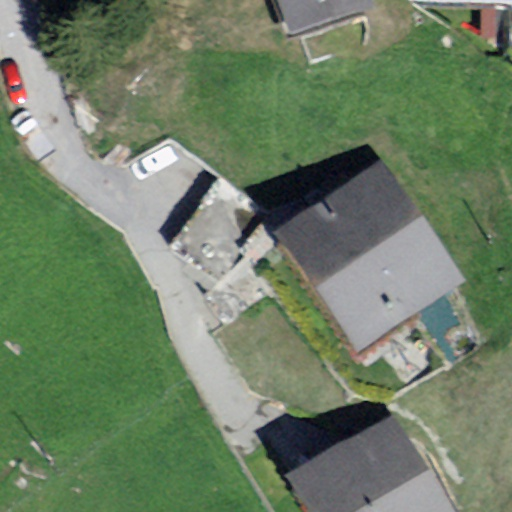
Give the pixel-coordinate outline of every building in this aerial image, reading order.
[(380,57),(353,0),(246,0),(291,98),(380,57)] [(511,0),(444,0),(445,12),(511,8),(511,0)] [(397,183),(304,248),(384,361),(477,297),(397,183)] [(205,195),(179,249),(217,267),(243,214),(205,195)] [(453,511),(409,430),(323,477),(342,511),(453,511)]
